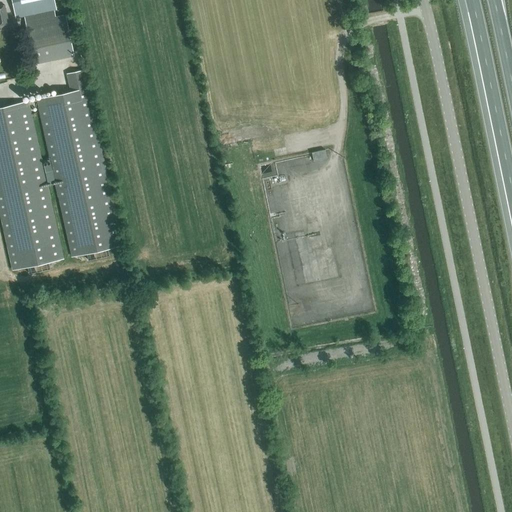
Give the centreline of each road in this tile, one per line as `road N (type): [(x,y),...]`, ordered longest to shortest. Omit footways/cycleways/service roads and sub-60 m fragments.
road 1 (unclassified): [(423,0),(511,422)]
road 2 (trunk): [(471,0),(511,190)]
